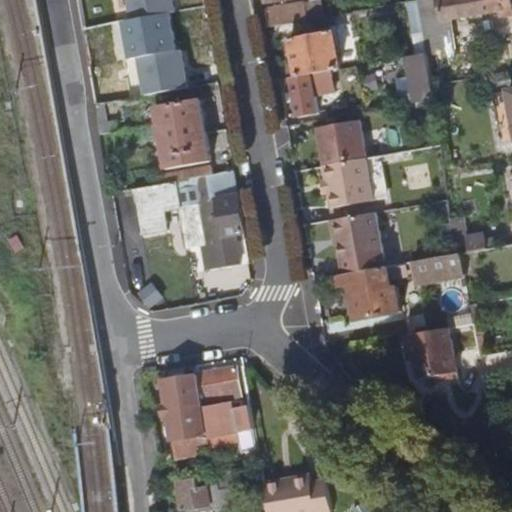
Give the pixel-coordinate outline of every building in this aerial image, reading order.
[(80,0),(94,79),(119,74),(110,25),(104,26),(99,0),(80,0)] [(311,0),(268,8),(272,27),(325,17),(322,0),(311,0)] [(511,0),(421,0),(430,52),(458,47),(453,17),(502,8),(503,15),(511,13),(511,0)] [(294,38),(301,76),(340,69),(344,68),(338,30),(294,38)] [(408,56),(417,102),(438,99),(436,83),(430,52),(408,56)] [(294,78),(301,117),(321,114),(316,87),(343,83),(340,69),(301,76),(294,78)] [(159,107),(170,168),(214,160),(203,99),(159,107)] [(343,116),(344,127),(366,123),(364,112),(343,116)] [(304,139),(306,155),(315,153),(316,161),(335,158),(328,121),(310,124),(312,137),(304,139)] [(370,158),(378,200),(393,197),(386,155),(370,158)] [(327,166),(335,208),(378,200),(370,158),(327,166)] [(215,167),(167,175),(168,183),(217,174),(215,167)] [(183,207),(191,246),(205,244),(211,272),(245,266),(239,235),(248,233),(237,171),(217,174),(168,183),(135,188),(140,215),(183,207)] [(337,220),(338,225),(381,217),(380,212),(337,220)] [(338,225),(347,274),(389,267),(381,217),(338,225)] [(459,254),(417,262),(420,277),(421,284),(469,275),(465,253),(459,254)] [(391,266),(394,281),(400,280),(420,277),(417,262),(391,266)] [(354,284),(360,319),(405,312),(400,280),(394,281),(391,266),(389,267),(347,274),(338,276),(340,286),(354,284)] [(318,279),(320,289),(340,286),(338,276),(318,279)] [(362,335),(409,328),(407,314),(360,321),(362,335)] [(461,372),(453,328),(409,336),(412,352),(419,350),(420,359),(424,379),(443,376),(448,380),(456,378),(460,372),(461,372)] [(419,350),(412,352),(414,361),(420,359),(419,350)] [(248,407),(241,369),(202,375),(213,434),(214,439),(258,430),(254,405),(248,407)] [(213,434),(202,375),(167,381),(171,406),(167,407),(168,416),(172,416),(177,440),(213,434)] [(180,481),(186,510),(195,509),(195,511),(200,511),(251,503),(248,486),(246,486),(243,472),(218,476),(218,474),(180,481)] [(271,500),(272,511),(323,511),(318,481),(315,482),(313,475),(268,483),(268,484),(271,500)] [(318,481),(323,511),(335,511),(329,480),(318,481)] [(256,487),(259,502),(271,500),(268,484),(256,487)] [(259,502),(260,511),(272,511),(271,500),(259,502)]
